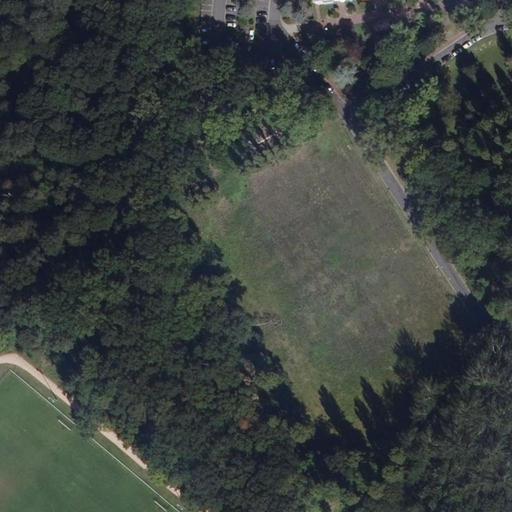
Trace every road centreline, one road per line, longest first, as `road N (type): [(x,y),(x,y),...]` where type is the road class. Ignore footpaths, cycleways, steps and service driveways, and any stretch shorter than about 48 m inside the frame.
road 1 (residential): [(511,329),(482,318),(348,118)]
road 2 (residential): [(348,118),(495,20),(511,21)]
